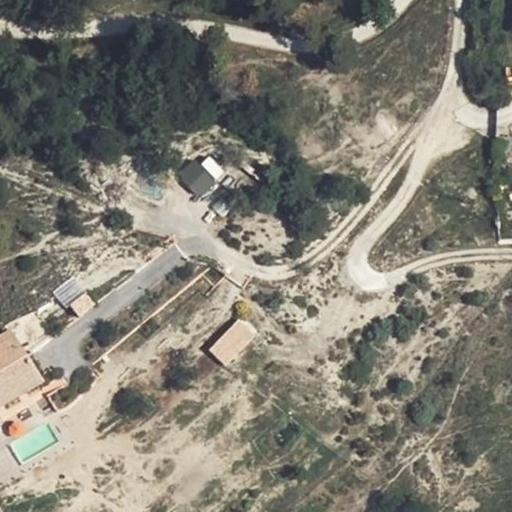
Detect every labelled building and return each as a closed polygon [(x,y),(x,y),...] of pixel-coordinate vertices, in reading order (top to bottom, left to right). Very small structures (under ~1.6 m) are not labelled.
[(177,176),(198,198),(225,173),(204,151),(177,176)] [(208,349),(226,367),(258,334),(240,316),(208,349)] [(31,372),(39,367),(26,343),(18,348),(31,372)] [(8,353),(20,377),(31,372),(18,348),(8,353)] [(0,357),(11,382),(20,377),(8,353),(0,357)] [(0,380),(3,387),(11,382),(0,357),(0,380)]
